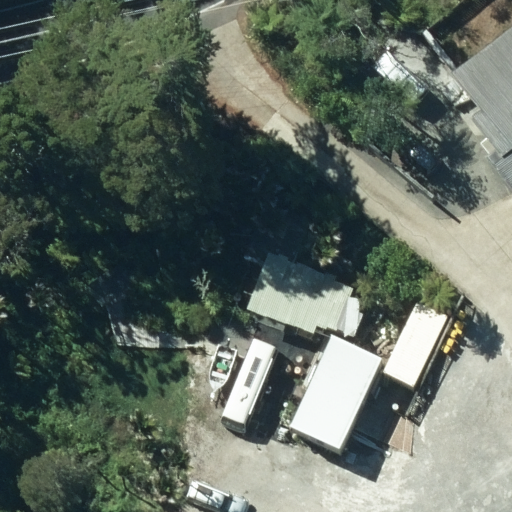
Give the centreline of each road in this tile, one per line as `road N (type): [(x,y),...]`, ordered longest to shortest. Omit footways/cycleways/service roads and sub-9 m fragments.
road 1 (unknown): [(312,0),(392,91),(447,207),(465,283),(448,352),(388,472)]
road 2 (secondary): [(140,0),(0,42)]
